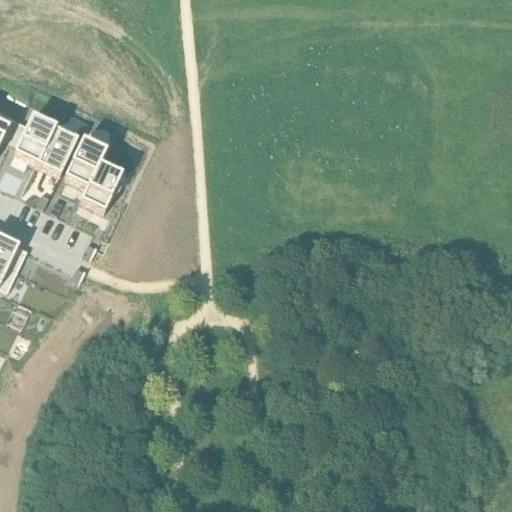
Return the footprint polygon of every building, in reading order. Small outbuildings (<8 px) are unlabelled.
[(0,149),(7,153),(18,130),(11,126),(0,120),(0,149)] [(18,130),(7,153),(15,156),(12,162),(35,173),(52,137),(30,126),(26,133),(18,130)] [(52,137),(35,173),(36,173),(58,183),(75,148),(53,137),(52,137)] [(80,150),(62,186),(84,196),(86,197),(97,174),(98,174),(104,161),(99,159),(99,154),(88,150),(85,152),(80,150)] [(84,196),(78,209),(102,220),(111,202),(116,200),(118,195),(117,191),(119,185),(98,174),(97,174),(86,197),(84,196)] [(40,200),(35,212),(42,215),(48,204),(40,200)] [(54,207),(48,218),(55,222),(61,210),(54,207)] [(0,245),(0,270),(16,278),(25,258),(0,245)] [(86,250),(81,262),(88,265),(93,254),(86,250)] [(0,270),(0,296),(6,299),(16,278),(0,270)] [(75,274),(69,285),(77,289),(82,277),(75,274)]
